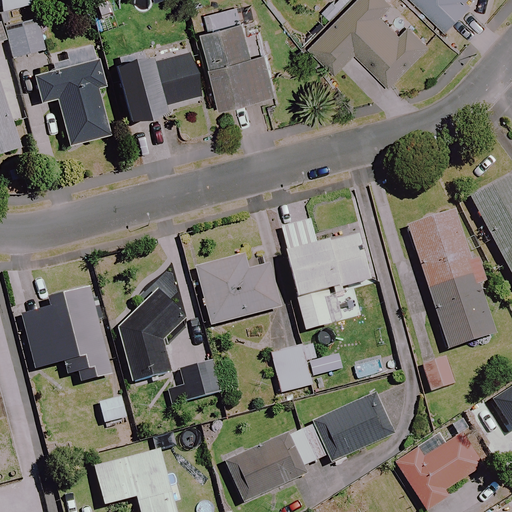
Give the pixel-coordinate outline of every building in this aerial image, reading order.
[(0,0),(0,11),(1,14),(55,0),(0,0)] [(394,5),(388,0),(358,0),(310,50),(336,75),(356,55),(390,88),(432,45),(411,24),(399,36),(380,18),(394,5)] [(413,0),(446,32),(471,6),(467,2),(468,0),(413,0)] [(288,5),(280,12),(296,30),(305,23),(288,5)] [(203,17),(206,32),(223,107),(275,96),(266,55),(252,58),(244,24),(240,25),(237,9),(203,17)] [(42,50),(32,20),(0,30),(10,60),(42,50)] [(201,98),(188,46),(111,66),(125,125),(163,116),(161,108),(201,98)] [(97,93),(90,62),(32,75),(39,105),(54,102),(64,148),(104,138),(94,94),(97,93)] [(0,153),(16,149),(0,99),(0,153)] [(511,184),(508,178),(467,201),(511,284),(511,184)] [(467,261),(452,215),(406,230),(445,352),(492,337),(476,285),(482,283),(474,258),(467,261)] [(314,248),(308,223),(277,230),(303,333),(329,327),(321,295),(367,284),(356,237),(314,248)] [(245,273),(241,258),(193,270),(208,329),(277,311),(266,267),(245,273)] [(98,298),(89,300),(86,290),(47,300),(49,309),(20,316),(35,372),(62,365),(65,378),(76,375),(79,386),(109,378),(95,322),(103,320),(98,298)] [(163,342),(186,320),(158,291),(117,330),(131,385),(172,375),(163,342)] [(314,360),(310,345),(268,356),(278,396),(309,387),(303,363),(314,360)] [(451,387),(444,359),(421,365),(428,393),(451,387)] [(219,395),(210,362),(178,371),(182,386),(166,391),(170,408),(219,395)] [(300,430),(314,464),(324,459),(327,466),(390,437),(372,398),(300,430)] [(124,421),(119,399),(98,403),(102,426),(124,421)] [(98,431),(91,403),(57,411),(64,439),(98,431)] [(314,464),(300,430),(223,465),(241,505),(303,477),(300,470),(314,464)] [(417,449),(393,464),(423,511),(424,511),(447,498),(443,492),(482,468),(474,456),(470,458),(456,437),(423,458),(417,449)] [(164,478),(157,451),(91,470),(102,509),(134,500),(136,511),(172,511),(170,505),(178,502),(171,476),(164,478)]
